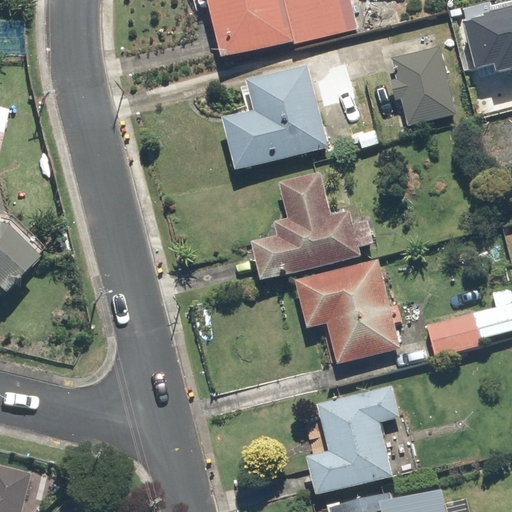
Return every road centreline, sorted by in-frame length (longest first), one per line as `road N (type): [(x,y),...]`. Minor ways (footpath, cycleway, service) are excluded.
road 1 (residential): [(168,437),(79,72),(71,0)]
road 2 (residential): [(0,396),(168,437)]
